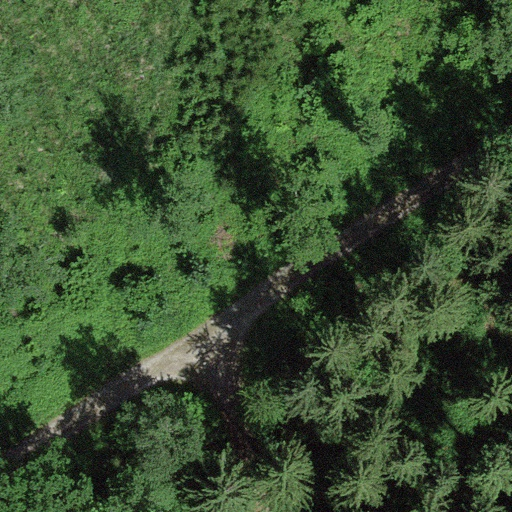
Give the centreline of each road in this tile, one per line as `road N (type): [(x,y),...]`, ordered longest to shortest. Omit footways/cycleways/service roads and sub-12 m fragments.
road 1 (track): [(0,476),(511,125)]
road 2 (track): [(223,330),(254,511)]
